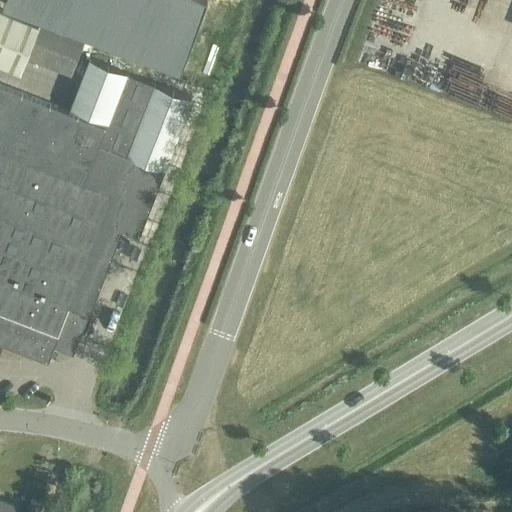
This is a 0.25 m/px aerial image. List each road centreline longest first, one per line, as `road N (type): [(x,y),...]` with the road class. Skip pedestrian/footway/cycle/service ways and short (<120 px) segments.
road 1 (residential): [(161,460),(185,421),(340,0)]
road 2 (secondary): [(200,511),(248,472),(511,313)]
road 3 (unclassified): [(161,460),(61,429),(0,423)]
